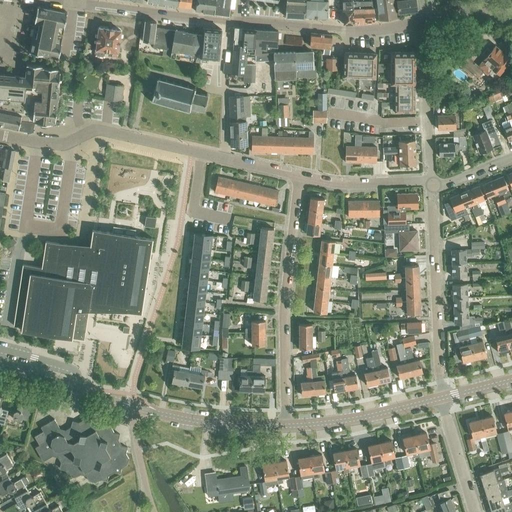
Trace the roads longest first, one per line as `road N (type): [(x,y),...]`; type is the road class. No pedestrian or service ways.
road 1 (residential): [(284,426),(280,314),(298,176)]
road 2 (residential): [(224,158),(94,131),(62,144),(0,137)]
road 3 (residential): [(439,398),(432,185)]
road 4 (tertiary): [(230,22),(340,30),(421,22)]
road 5 (tertiary): [(46,0),(230,22)]
road 6 (residential): [(163,414),(0,366)]
road 7 (residential): [(432,185),(421,22)]
road 8 (residential): [(284,426),(439,398)]
road 9 (residential): [(224,158),(218,65),(228,57),(230,22)]
road 10 (residential): [(432,185),(340,185),(298,176)]
road 11 (residential): [(163,414),(284,426)]
